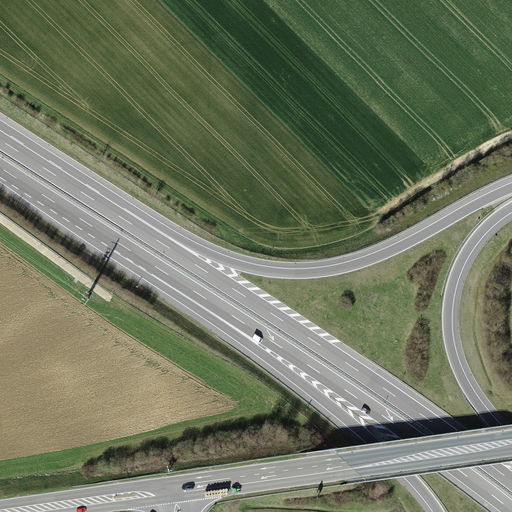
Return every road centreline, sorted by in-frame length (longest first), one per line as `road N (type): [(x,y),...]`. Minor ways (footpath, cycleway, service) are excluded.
road 1 (motorway): [(145,260),(367,405),(509,511)]
road 2 (motorway): [(511,185),(376,255),(307,271),(234,262),(121,216)]
road 3 (motorway): [(145,260),(351,424),(436,511)]
road 4 (primary): [(183,487),(511,442)]
road 5 (motorway): [(391,394),(121,216)]
road 6 (trunk): [(511,441),(470,392),(448,324),(462,260),(511,208)]
road 7 (motorway): [(0,167),(145,260)]
road 8 (track): [(511,138),(375,218)]
road 9 (primary): [(8,511),(161,490)]
road 10 (trunk): [(511,481),(391,394)]
road 11 (motorway): [(121,216),(0,139)]
road 12 (track): [(97,290),(0,219)]
